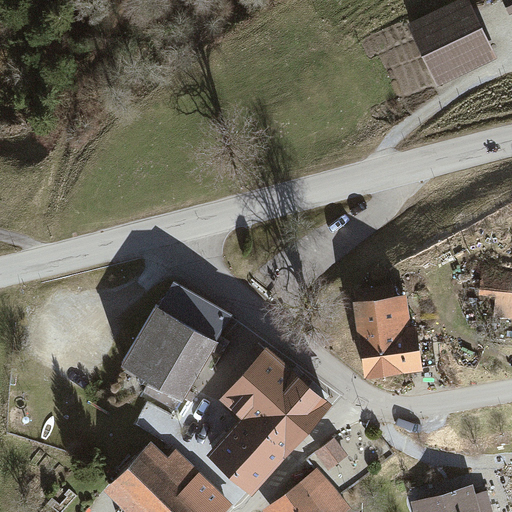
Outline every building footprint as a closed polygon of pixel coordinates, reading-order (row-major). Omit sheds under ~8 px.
[(463,0),(408,25),(437,87),(497,60),(470,0),(463,0)] [(511,273),(484,271),(482,296),(495,297),(494,317),(511,318),(511,273)] [(171,281),(123,364),(184,399),(210,355),(233,316),(171,281)] [(391,287),(355,291),(366,380),(425,373),(421,342),(419,325),(412,326),(408,296),(396,297),(394,286),(391,287)] [(210,453),(251,491),(333,404),(267,343),(216,396),(242,420),(210,453)] [(335,439),(316,453),(328,470),(347,457),(335,439)] [(151,444),(105,490),(127,511),(222,511),(229,505),(176,453),(168,461),(151,444)] [(284,496),(263,511),(264,511),(348,511),(350,511),(319,470),(284,496)] [(443,494),(413,502),(416,511),(493,511),(488,492),(476,496),(474,486),(443,494)]
